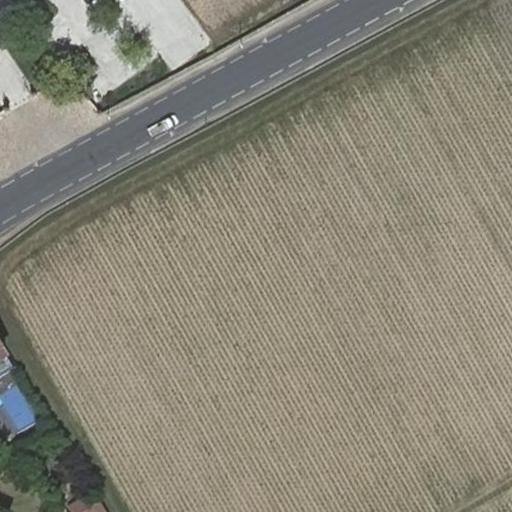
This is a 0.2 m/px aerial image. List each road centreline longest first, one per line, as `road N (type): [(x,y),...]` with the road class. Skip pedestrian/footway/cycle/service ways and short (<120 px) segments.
road 1 (track): [(483,0),(38,238),(0,280)]
road 2 (primary): [(0,209),(378,0)]
road 3 (track): [(0,299),(125,511)]
road 4 (track): [(157,0),(191,45),(271,0)]
